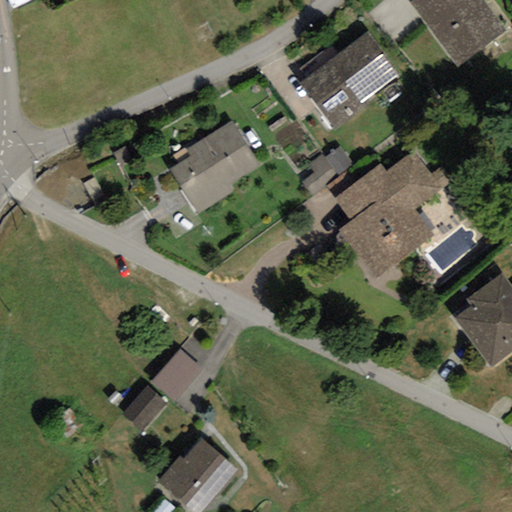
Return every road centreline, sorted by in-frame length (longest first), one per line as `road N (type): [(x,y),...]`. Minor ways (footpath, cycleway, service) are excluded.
road 1 (unclassified): [(511,436),(142,256),(20,160)]
road 2 (residential): [(20,160),(279,39),(331,0)]
road 3 (residential): [(20,160),(0,34)]
